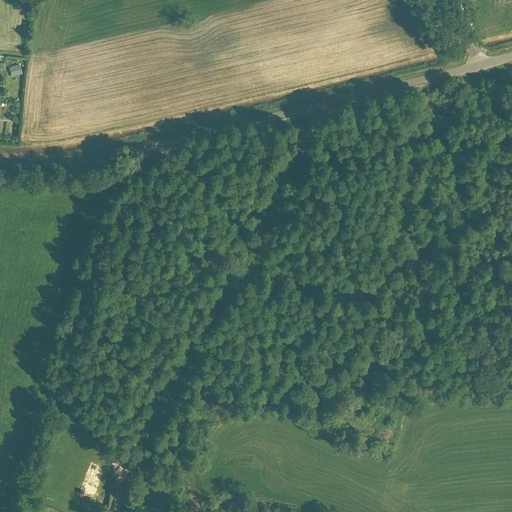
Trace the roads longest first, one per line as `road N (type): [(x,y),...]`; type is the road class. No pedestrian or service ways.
road 1 (residential): [(0,163),(55,167),(102,158),(511,57)]
road 2 (track): [(152,145),(155,169),(128,198),(59,375),(115,474)]
